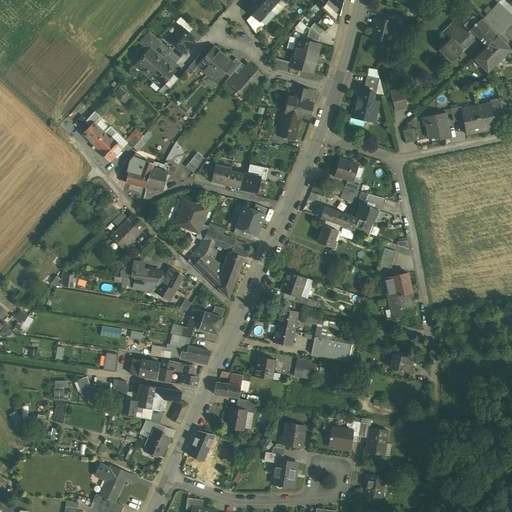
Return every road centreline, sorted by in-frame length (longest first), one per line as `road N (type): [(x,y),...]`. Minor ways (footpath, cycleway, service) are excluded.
road 1 (residential): [(393,159),(433,340)]
road 2 (track): [(434,511),(433,340)]
road 3 (residential): [(129,206),(192,185),(288,208)]
road 4 (residential): [(167,477),(259,503),(319,494)]
road 5 (residential): [(239,315),(129,206)]
road 6 (track): [(0,280),(100,171)]
road 7 (residential): [(393,159),(511,136)]
